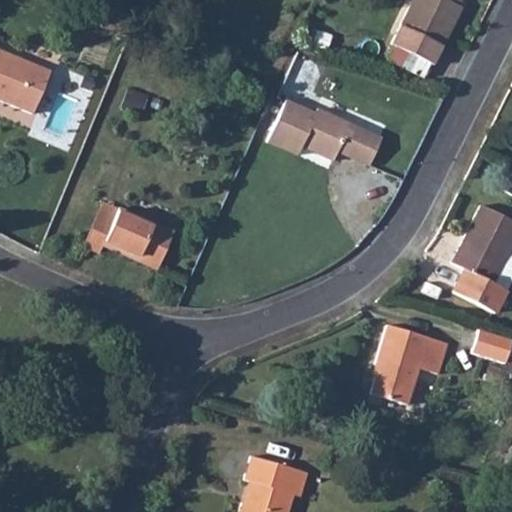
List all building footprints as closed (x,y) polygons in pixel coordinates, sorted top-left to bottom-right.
[(428,64),(431,65),(460,8),(457,6),(453,4),(455,0),(411,0),(389,45),(392,46),(428,64)] [(349,10),(332,3),(327,15),(344,22),(349,10)] [(128,23),(100,11),(95,24),(123,35),(128,23)] [(428,64),(392,46),(385,60),(421,78),(428,64)] [(0,51),(0,101),(31,114),(48,71),(0,51)] [(146,96),(127,89),(120,106),(138,114),(146,96)] [(161,100),(154,98),(150,107),(158,110),(161,100)] [(284,101),(265,142),(296,156),(300,147),(332,161),(336,152),(367,166),(380,138),(315,109),(313,114),(284,101)] [(511,192),(511,184),(503,180),(499,188),(511,194),(511,192)] [(101,246),(117,208),(101,201),(81,246),(98,253),(101,246)] [(511,257),(506,254),(511,243),(511,222),(479,206),(450,264),(463,270),(452,293),(493,313),(511,276),(511,257)] [(117,208),(101,246),(156,269),(172,232),(117,208)] [(405,405),(416,369),(436,375),(446,344),(385,325),(373,364),(377,365),(374,377),(368,394),(405,405)] [(510,340),(477,330),(470,354),(503,364),(510,340)] [(511,451),(510,451),(509,450),(499,473),(511,478),(511,451)] [(286,511),(292,495),(298,497),(306,473),(250,456),(243,480),(247,481),(251,482),(245,504),(241,502),(238,511),(286,511)] [(511,481),(511,478),(499,473),(497,477),(511,484),(511,481)] [(251,482),(247,481),(241,502),(245,504),(251,482)] [(509,511),(511,503),(482,494),(479,504),(488,506),(486,511),(509,511)]
